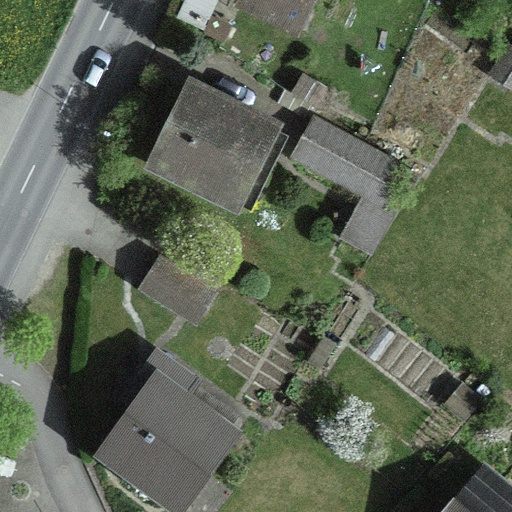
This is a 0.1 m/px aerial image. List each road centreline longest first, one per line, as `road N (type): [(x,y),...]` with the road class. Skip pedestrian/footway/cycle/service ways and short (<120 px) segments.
road 1 (tertiary): [(0,237),(108,0)]
road 2 (residential): [(88,511),(26,382),(0,349)]
